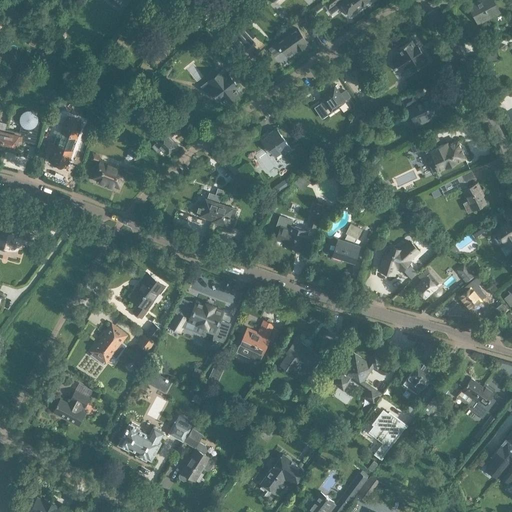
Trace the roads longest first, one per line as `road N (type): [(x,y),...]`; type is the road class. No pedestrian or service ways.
road 1 (secondary): [(511,351),(246,270),(0,180)]
road 2 (residential): [(129,210),(200,140),(368,21),(412,0)]
road 3 (residential): [(1,437),(111,235)]
road 4 (residential): [(511,160),(423,0)]
road 5 (residential): [(145,511),(1,437)]
